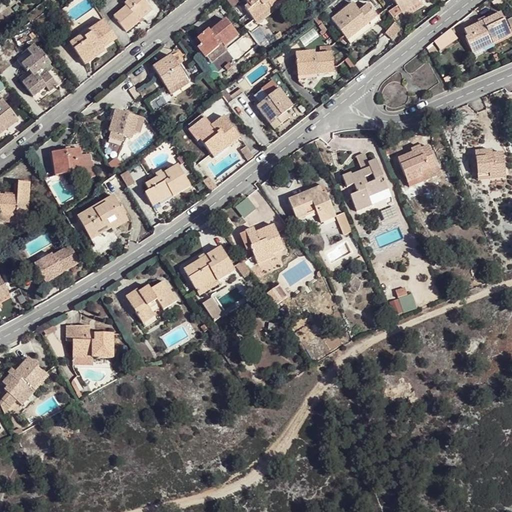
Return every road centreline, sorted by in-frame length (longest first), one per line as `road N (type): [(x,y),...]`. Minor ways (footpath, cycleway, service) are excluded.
road 1 (track): [(511,278),(365,343),(256,474),(140,511)]
road 2 (residential): [(0,338),(173,233),(333,110)]
road 3 (residential): [(206,0),(0,159)]
road 4 (residential): [(354,92),(470,0)]
road 5 (residential): [(511,72),(394,122)]
